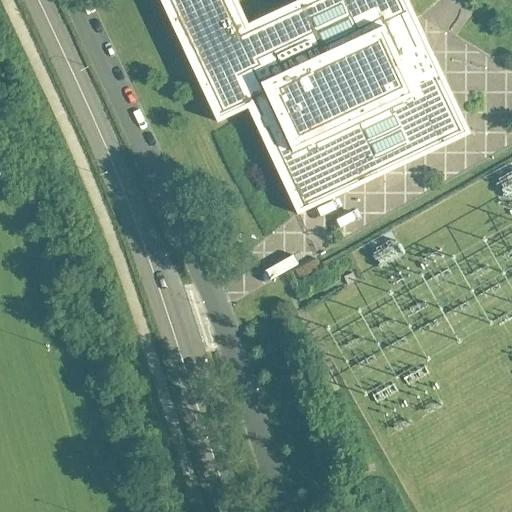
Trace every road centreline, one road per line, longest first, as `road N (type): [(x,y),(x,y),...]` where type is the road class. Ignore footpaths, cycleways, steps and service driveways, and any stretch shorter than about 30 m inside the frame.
road 1 (unclassified): [(78,0),(217,305),(282,511)]
road 2 (secondary): [(230,511),(154,273),(38,0)]
